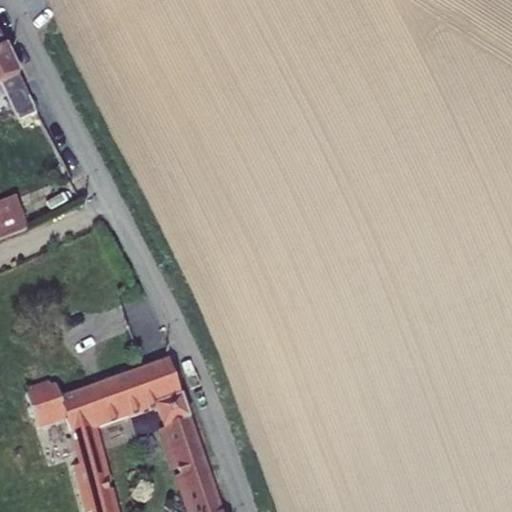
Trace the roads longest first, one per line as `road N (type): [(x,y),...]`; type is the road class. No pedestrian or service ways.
road 1 (unclassified): [(246,511),(187,350),(115,207)]
road 2 (unclassified): [(115,207),(9,0)]
road 3 (unclassified): [(0,257),(115,207)]
